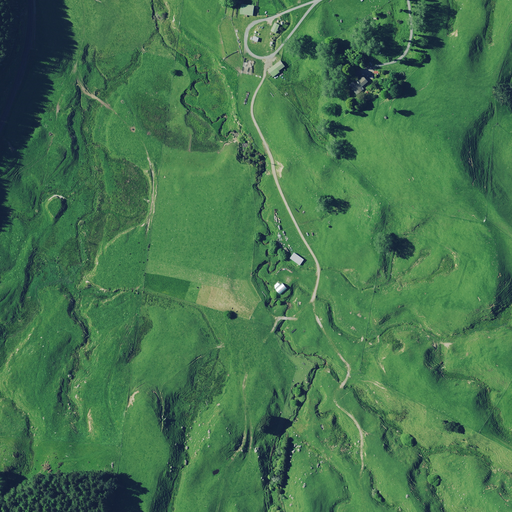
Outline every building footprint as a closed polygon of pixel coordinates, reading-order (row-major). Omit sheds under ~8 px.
[(241,14),(245,15),(245,17),(248,17),(248,15),(253,16),(255,6),(242,4),(241,14)] [(280,25),(275,23),(272,31),(276,33),(280,25)] [(286,67),(281,61),(268,70),(273,77),(280,72),(279,71),(286,67)] [(368,82),(364,77),(351,87),(353,89),(357,95),(364,89),(362,87),(368,82)] [(304,260),(295,253),(291,258),(300,265),(304,260)] [(288,289),(283,284),(276,289),(281,295),(288,289)]
